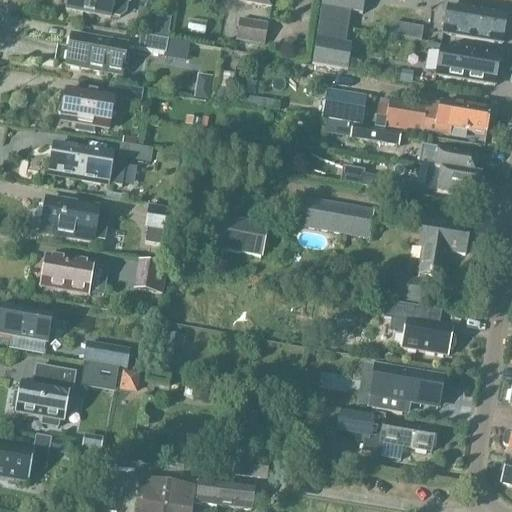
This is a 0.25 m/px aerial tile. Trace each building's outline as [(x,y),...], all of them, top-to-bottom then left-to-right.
[(67,0),(66,12),(110,20),(110,18),(119,20),(126,15),(128,4),(129,4),(129,0),(67,0)] [(270,10),(271,0),(222,0),(223,1),(270,10)] [(322,0),(318,25),(347,30),(350,14),(361,16),(363,0),(322,0)] [(501,46),(506,19),(446,9),(442,36),(501,46)] [(264,48),(268,26),(239,21),(235,43),(264,48)] [(318,25),(311,67),(346,72),(350,46),(345,45),(347,30),(318,25)] [(121,78),(126,48),(71,38),(66,68),(69,69),(71,70),(78,71),(81,70),(121,78)] [(140,38),(138,52),(166,56),(168,43),(140,38)] [(294,50),(293,58),(304,60),(305,52),(294,50)] [(494,88),(499,61),(439,51),(435,78),(494,88)] [(402,74),(400,83),(411,84),(412,76),(402,74)] [(142,93),(114,88),(112,101),(140,106),(142,93)] [(196,89),(194,101),(208,103),(209,91),(196,89)] [(215,90),(213,102),(228,105),(231,93),(215,90)] [(64,100),(58,115),(65,118),(64,124),(76,126),(75,133),(93,136),(108,138),(112,110),(110,110),(112,100),(65,92),(64,100)] [(365,102),(366,99),(326,92),(320,122),(361,127),(365,102)] [(378,106),(373,130),(384,132),(421,139),(422,132),(450,137),(451,130),(486,136),(487,132),(490,132),(493,131),(494,122),(492,120),(489,119),(490,114),(451,108),(438,106),(437,117),(425,115),(426,110),(389,103),(388,107),(379,106),(378,106)] [(398,149),(400,136),(325,124),(323,136),(398,149)] [(123,139),(122,147),(135,149),(136,142),(123,139)] [(149,166),(152,152),(135,149),(122,147),(119,146),(116,160),(149,166)] [(121,189),(125,166),(111,163),(112,158),(53,147),(48,178),(107,188),(107,187),(121,189)] [(433,172),(474,178),(478,158),(425,150),(423,159),(434,161),(433,172)] [(480,179),(474,178),(433,172),(432,174),(438,175),(437,184),(425,182),(424,192),(435,194),(476,201),(480,179)] [(396,195),(398,183),(362,176),(360,188),(396,195)] [(368,243),(371,228),(373,213),(297,200),(292,229),(368,243)] [(97,211),(46,203),(45,211),(41,211),(40,214),(39,218),(38,221),(39,225),(42,227),(41,234),(92,243),(92,242),(104,244),(109,215),(97,213),(97,211)] [(170,233),(174,216),(148,211),(145,229),(147,229),(144,246),(165,250),(168,233),(170,233)] [(261,259),(267,228),(218,219),(214,239),(213,239),(211,250),(261,259)] [(464,257),(469,231),(423,223),(418,250),(421,251),(416,277),(417,277),(417,281),(394,277),(391,301),(399,302),(399,305),(419,308),(420,305),(424,306),(427,282),(423,282),(423,278),(444,281),(449,254),(464,257)] [(87,298),(92,267),(45,259),(41,285),(55,288),(54,293),(87,298)] [(161,298),(165,269),(133,263),(128,292),(161,298)] [(385,305),(381,321),(390,323),(388,334),(402,337),(399,350),(446,359),(447,352),(451,349),(452,341),(450,338),(451,331),(436,329),(438,315),(423,312),(385,305)] [(0,338),(47,347),(52,317),(0,308),(0,338)] [(144,311),(143,318),(156,321),(157,313),(144,311)] [(165,336),(160,365),(177,368),(182,339),(165,336)] [(126,372),(129,353),(85,346),(82,365),(84,365),(118,371),(126,372)] [(84,365),(80,389),(113,395),(118,371),(84,365)] [(437,412),(442,381),(363,367),(356,409),(367,411),(367,412),(407,419),(409,407),(437,412)] [(75,376),(38,370),(35,387),(22,385),(20,396),(15,396),(12,411),(17,412),(17,416),(44,421),(43,428),(58,430),(60,423),(64,424),(69,395),(72,396),(75,376)] [(123,374),(120,390),(137,392),(139,377),(123,374)] [(186,387),(184,397),(195,399),(197,389),(186,387)] [(372,417),(339,412),(335,440),(368,446),(367,456),(381,458),(382,446),(430,454),(434,433),(384,424),(385,417),(373,415),(372,417)] [(504,436),(502,445),(504,448),(508,449),(507,452),(511,453),(511,430),(511,431),(511,434),(507,434),(504,436)] [(0,480),(29,486),(29,488),(30,488),(34,467),(46,469),(48,454),(51,441),(37,439),(34,454),(0,448),(0,480)] [(51,441),(48,454),(68,458),(70,445),(51,441)] [(220,476),(267,482),(269,463),(222,458),(220,476)] [(79,459),(78,479),(110,480),(111,461),(79,459)] [(501,476),(500,480),(502,483),(501,487),(511,489),(511,466),(506,465),(504,474),(501,476)] [(218,485),(217,493),(149,483),(143,511),(199,511),(200,507),(234,511),(251,511),(254,490),(218,485)]
